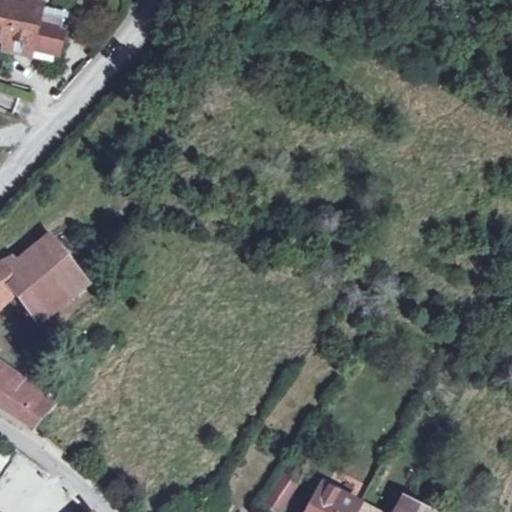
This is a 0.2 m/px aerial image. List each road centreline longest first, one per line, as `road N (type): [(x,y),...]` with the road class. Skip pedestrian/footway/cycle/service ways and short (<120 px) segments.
road 1 (residential): [(169,0),(0,180)]
road 2 (residential): [(0,425),(103,511)]
